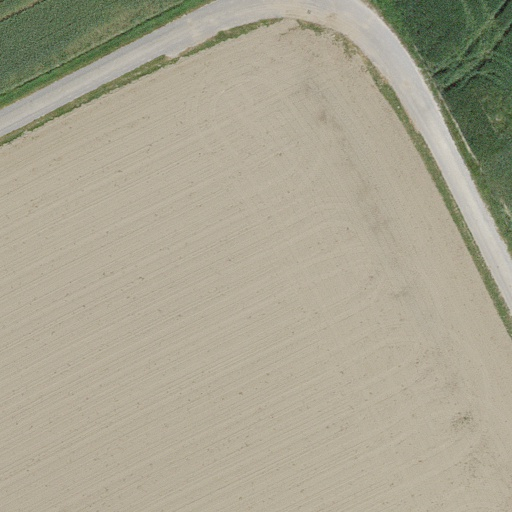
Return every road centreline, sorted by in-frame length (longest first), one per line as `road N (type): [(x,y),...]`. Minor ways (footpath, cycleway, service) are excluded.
road 1 (track): [(297,0),(365,24),(413,78),(511,275)]
road 2 (track): [(0,126),(214,18),(287,0)]
